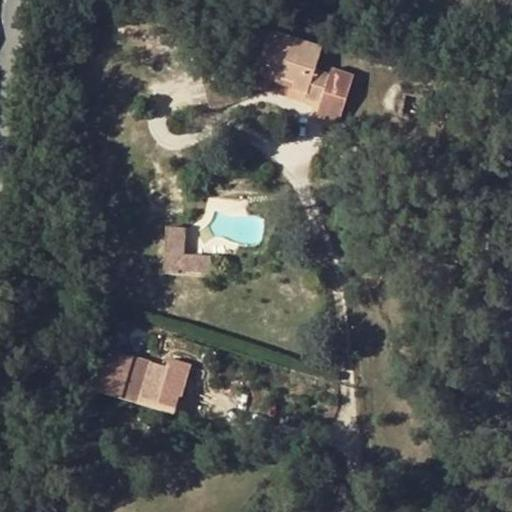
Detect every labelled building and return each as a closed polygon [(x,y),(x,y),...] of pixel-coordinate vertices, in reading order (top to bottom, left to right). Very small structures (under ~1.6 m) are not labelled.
[(268,31),(255,70),(294,83),(292,89),(307,93),(305,100),(320,104),(316,116),(339,123),(354,76),(331,69),(330,74),(315,69),(322,48),(268,31)] [(294,83),(255,70),(250,86),(268,92),(271,82),(292,89),(294,83)] [(166,227),(163,274),(184,275),(185,255),(187,228),(166,227)] [(185,255),(184,275),(210,277),(212,256),(185,255)] [(99,364),(91,389),(120,398),(127,378),(128,373),(99,364)] [(127,378),(120,398),(174,415),(180,395),(127,378)]
